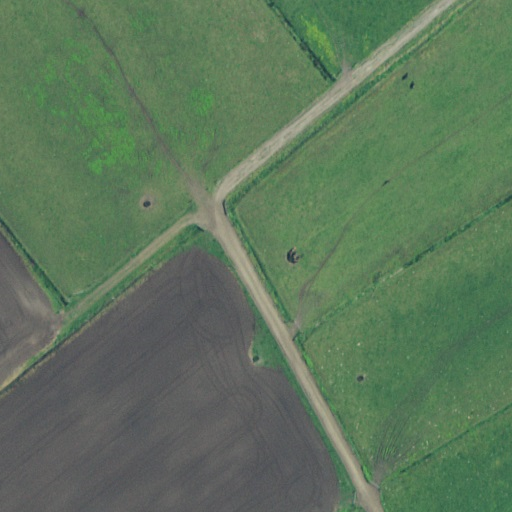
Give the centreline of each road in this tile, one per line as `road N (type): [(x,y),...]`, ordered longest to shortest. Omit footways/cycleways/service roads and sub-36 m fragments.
road 1 (track): [(0,396),(215,196),(456,0)]
road 2 (track): [(381,511),(215,196)]
